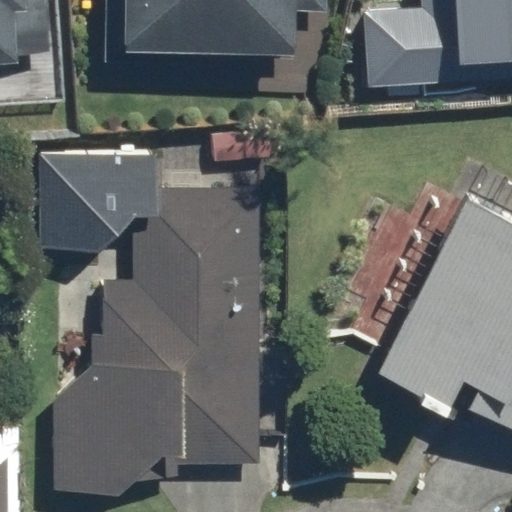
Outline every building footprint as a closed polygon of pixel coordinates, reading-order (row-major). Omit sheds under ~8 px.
[(0,0),(0,90),(63,86),(57,0),(0,0)] [(93,0),(93,54),(315,56),(316,0),(93,0)] [(511,0),(346,0),(350,68),(511,59),(511,0)] [(206,123),(206,156),(266,156),(266,122),(206,123)] [(511,178),(468,156),(365,363),(430,395),(437,382),(511,419),(511,178)] [(45,391),(44,482),(110,483),(144,451),(251,453),(255,180),(124,179),(123,269),(96,268),(96,327),(83,326),(82,352),(45,391)] [(0,511),(18,511),(16,406),(0,405),(0,511)]
